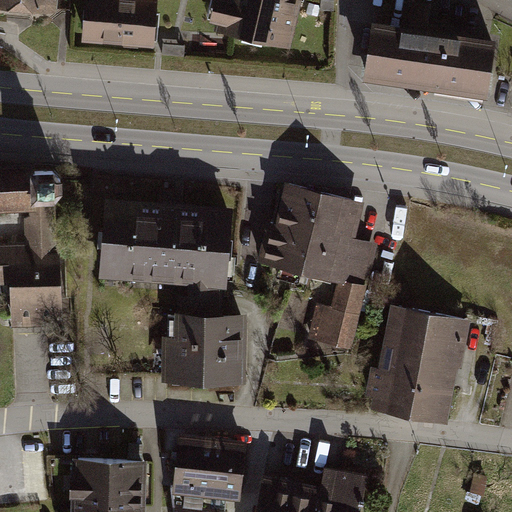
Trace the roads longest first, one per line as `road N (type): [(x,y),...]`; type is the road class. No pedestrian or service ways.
road 1 (secondary): [(0,134),(325,159),(511,191)]
road 2 (secondary): [(511,144),(330,115),(0,88)]
road 3 (residential): [(0,422),(151,418),(511,445)]
